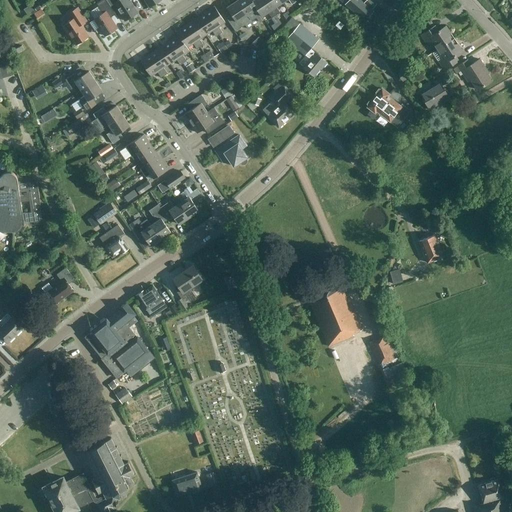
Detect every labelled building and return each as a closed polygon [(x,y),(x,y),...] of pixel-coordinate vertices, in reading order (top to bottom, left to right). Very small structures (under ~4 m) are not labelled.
[(103,14),(94,20),(105,36),(117,28),(108,13),(113,10),(105,0),(102,0),(97,4),(103,14)] [(118,0),(113,3),(125,21),(138,13),(129,0),(118,0)] [(251,0),(238,0),(237,1),(251,21),(256,18),(260,23),(264,19),(262,16),(251,0)] [(251,0),(262,16),(268,12),(272,18),(276,15),(265,0),(254,0),(252,1),(251,0)] [(279,0),(265,0),(276,15),(280,13),(276,7),(282,3),(279,0)] [(341,0),(365,20),(374,10),(372,8),(377,2),(374,0),(341,0)] [(237,1),(227,8),(234,18),(229,22),(235,32),(251,21),(237,1)] [(41,8),(38,3),(33,6),(37,11),(41,8)] [(43,10),(46,15),(54,11),(51,5),(43,10)] [(214,6),(204,13),(219,35),(222,33),(218,27),(225,23),(214,6)] [(72,20),(63,26),(76,45),(88,37),(80,25),(86,21),(77,8),(68,14),(72,20)] [(204,13),(195,19),(206,35),(212,31),(216,37),(219,35),(204,13)] [(195,19),(185,26),(200,47),(203,45),(199,40),(206,35),(195,19)] [(319,39),(300,23),(286,39),(305,55),(306,54),(310,58),(303,67),(314,75),(322,66),(323,66),(327,62),(311,49),(319,39)] [(185,26),(176,32),(189,51),(187,48),(193,44),(197,50),(200,47),(185,26)] [(432,41),(437,49),(454,38),(446,26),(436,33),(432,28),(421,35),(427,44),(432,41)] [(257,29),(246,32),(249,41),(260,38),(257,29)] [(178,35),(169,41),(183,63),(186,61),(183,56),(189,51),(176,32),(178,35)] [(462,51),(454,38),(437,49),(443,58),(438,61),(444,70),(456,63),(452,58),(462,51)] [(243,39),(242,45),(260,48),(261,42),(243,39)] [(169,41),(159,48),(170,64),(176,60),(180,65),(183,63),(169,41)] [(222,42),(216,46),(221,53),(227,49),(222,42)] [(159,48),(150,54),(164,76),(167,74),(163,68),(170,64),(159,48)] [(275,57),(269,49),(264,53),(270,61),(275,57)] [(219,56),(225,66),(233,61),(227,51),(219,56)] [(161,78),(164,76),(150,54),(140,61),(151,77),(157,72),(161,78)] [(208,61),(205,56),(199,59),(202,64),(208,61)] [(398,59),(393,63),(396,69),(402,66),(398,59)] [(460,76),(463,74),(468,82),(471,80),(477,90),(491,81),(484,71),(486,70),(479,59),(471,65),(467,60),(458,66),(453,69),(457,74),(458,73),(460,76)] [(195,70),(191,63),(185,67),(190,73),(195,70)] [(408,66),(398,72),(403,80),(412,74),(408,66)] [(185,76),(181,69),(176,73),(180,80),(185,76)] [(78,85),(81,91),(95,81),(88,71),(78,78),(75,73),(65,80),(72,89),(78,85)] [(436,84),(420,94),(430,109),(449,98),(444,90),(450,87),(443,77),(435,82),(436,84)] [(59,79),(52,83),(55,88),(62,84),(59,79)] [(102,91),(95,81),(81,91),(85,96),(79,100),(85,110),(95,103),(92,98),(102,91)] [(234,94),(242,90),(237,82),(230,86),(234,94)] [(295,113),(284,102),(293,94),(284,85),(270,98),(278,106),(268,115),(279,127),(295,113)] [(368,103),(369,106),(369,107),(372,109),(369,114),(374,118),(378,114),(379,115),(381,113),(390,121),(398,111),(406,117),(410,112),(402,106),(401,107),(388,96),(390,94),(383,88),(382,90),(379,89),(377,92),(378,94),(377,96),(376,95),(373,99),(374,100),(373,101),(371,100),(368,103)] [(231,95),(228,91),(222,94),(225,99),(231,95)] [(234,96),(241,109),(249,105),(242,92),(234,96)] [(184,114),(190,124),(207,113),(203,108),(208,105),(201,95),(188,104),(191,109),(184,114)] [(231,96),(227,99),(232,106),(231,107),(233,110),(238,107),(231,96)] [(258,106),(261,100),(254,97),(251,103),(258,106)] [(103,129),(109,125),(123,116),(116,106),(106,113),(103,108),(93,114),(99,124),(103,129)] [(85,114),(82,110),(81,108),(73,113),(77,120),(80,117),(85,114)] [(207,113),(190,124),(196,133),(204,128),(208,134),(221,125),(215,116),(218,113),(214,108),(207,113)] [(231,121),(238,117),(234,112),(228,116),(231,121)] [(129,126),(123,116),(109,125),(112,131),(106,135),(113,144),(123,137),(119,133),(129,126)] [(69,126),(73,132),(82,126),(78,120),(69,126)] [(228,126),(218,133),(209,140),(213,146),(233,133),(228,126)] [(411,127),(407,132),(412,136),(416,130),(411,127)] [(128,152),(131,156),(149,144),(144,135),(130,144),(125,147),(128,152)] [(239,135),(216,151),(223,162),(228,159),(234,166),(239,162),(241,164),(242,165),(244,164),(246,163),(247,162),(247,160),(245,158),(247,157),(242,149),(247,146),(239,135)] [(108,153),(114,149),(110,144),(98,152),(101,157),(104,155),(108,153)] [(139,157),(142,161),(155,152),(149,144),(131,156),(134,160),(139,157)] [(118,155),(114,149),(108,153),(104,155),(108,162),(118,155)] [(140,169),(142,173),(161,161),(155,152),(142,161),(145,166),(140,169)] [(167,170),(161,161),(142,173),(145,178),(150,174),(153,179),(167,170)] [(12,172),(9,172),(7,171),(5,172),(4,173),(13,219),(13,233),(16,232),(18,232),(20,231),(22,229),(23,227),(23,226),(23,224),(23,220),(32,219),(32,222),(33,223),(41,222),(42,221),(42,220),(38,184),(37,184),(36,183),(35,183),(29,183),(28,184),(27,184),(27,186),(27,188),(18,190),(17,180),(16,176),(15,175),(14,174),(13,173),(12,172)] [(170,188),(185,178),(180,171),(165,181),(170,188)] [(0,231),(1,231),(11,233),(13,233),(13,219),(4,173),(3,173),(1,175),(0,176),(0,231)] [(105,174),(100,178),(103,183),(109,179),(105,174)] [(106,186),(110,191),(120,184),(116,178),(106,186)] [(152,187),(147,181),(135,189),(139,195),(152,187)] [(133,190),(124,197),(127,202),(137,195),(133,190)] [(184,200),(179,204),(188,218),(198,211),(185,191),(180,194),(184,200)] [(94,214),(93,214),(94,216),(87,220),(91,225),(94,230),(101,225),(118,213),(115,209),(110,202),(94,214)] [(170,202),(160,208),(161,210),(167,218),(172,215),(179,224),(188,218),(179,204),(174,208),(170,202)] [(156,222),(151,225),(160,239),(170,233),(163,223),(168,219),(167,218),(161,210),(160,208),(158,204),(149,211),(152,216),(156,222)] [(151,246),(160,239),(151,225),(146,229),(142,223),(132,230),(139,240),(144,236),(151,246)] [(125,235),(117,225),(100,237),(106,246),(105,247),(112,257),(119,252),(121,254),(128,249),(120,238),(125,235)] [(444,256),(435,235),(419,241),(428,263),(444,256)] [(196,297),(190,288),(203,279),(193,265),(174,278),(178,285),(174,287),(182,298),(177,301),(184,311),(188,308),(186,304),(196,297)] [(61,281),(52,288),(48,283),(42,288),(45,293),(54,304),(74,290),(69,283),(75,279),(65,267),(56,274),(61,281)] [(403,282),(399,269),(390,272),(393,285),(403,282)] [(312,301),(310,302),(328,346),(353,336),(353,334),(362,330),(348,295),(346,296),(342,286),(343,285),(339,275),(307,288),(312,301)] [(144,290),(137,295),(152,317),(168,307),(153,285),(144,291),(144,290)] [(33,296),(28,300),(31,304),(37,300),(33,296)] [(107,317),(106,318),(144,365),(149,362),(144,356),(149,351),(129,326),(136,321),(133,316),(136,314),(126,303),(107,318),(107,317)] [(168,316),(169,318),(174,316),(180,312),(175,304),(170,307),(171,309),(173,314),(168,316)] [(390,332),(382,313),(371,318),(379,337),(390,332)] [(0,325),(0,336),(7,343),(22,329),(11,318),(2,327),(0,325)] [(102,358),(117,377),(127,370),(131,376),(144,365),(106,318),(89,331),(90,332),(85,337),(88,341),(93,336),(107,353),(102,358)] [(388,343),(385,336),(370,343),(387,385),(407,376),(395,341),(388,343)] [(220,373),(226,371),(223,363),(221,362),(218,363),(217,365),(220,373)] [(132,397),(125,387),(115,394),(122,404),(132,397)] [(439,424),(435,400),(426,402),(431,425),(439,424)] [(203,442),(199,430),(190,434),(195,445),(203,442)] [(88,463),(92,470),(91,471),(91,472),(93,471),(95,474),(90,477),(92,482),(90,483),(105,511),(118,505),(118,502),(117,501),(114,495),(118,497),(118,499),(120,499),(120,497),(125,494),(126,495),(127,494),(125,493),(127,488),(133,485),(134,486),(135,485),(133,483),(131,479),(135,477),(135,474),(133,473),(128,464),(129,462),(127,461),(127,463),(124,464),(120,457),(121,456),(121,455),(119,456),(116,448),(117,448),(116,447),(115,447),(111,439),(112,438),(111,437),(110,439),(84,452),(82,452),(84,453),(88,461),(87,462),(87,463),(88,463)] [(85,464),(80,454),(78,456),(75,449),(68,453),(76,468),(85,464)] [(190,493),(203,488),(197,472),(172,480),(177,496),(190,492),(190,493)] [(217,484),(214,472),(207,475),(210,486),(217,484)] [(78,508),(93,500),(94,502),(98,504),(101,511),(104,511),(105,511),(90,483),(89,484),(84,474),(67,483),(63,476),(43,487),(45,489),(38,492),(43,501),(49,498),(55,511),(70,511),(79,508),(78,508)] [(473,507),(473,511),(509,511),(505,498),(499,479),(477,486),(483,504),(473,507)]
